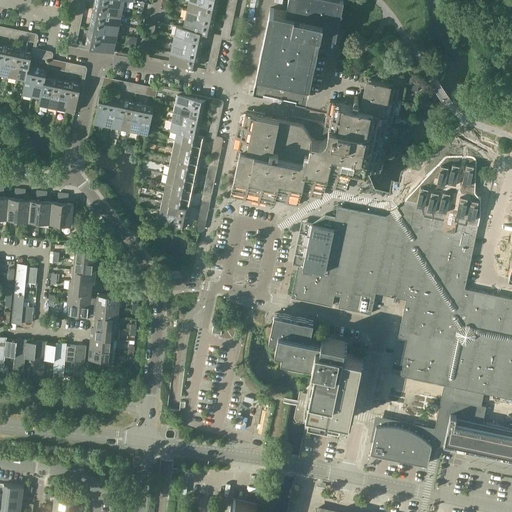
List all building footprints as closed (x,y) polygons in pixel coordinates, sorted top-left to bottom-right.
[(208,4),(188,0),(187,9),(206,13),(213,14),(215,6),(208,4)] [(328,34),(331,35),(338,4),(338,0),(287,0),(285,11),(270,7),(257,71),(256,71),(255,77),(255,78),(254,85),(307,96),(307,95),(308,89),(309,89),(310,83),(310,82),(316,52),(319,38),(327,38),(328,34)] [(104,3),(96,1),(94,10),(102,11),(121,15),(123,7),(104,3)] [(206,13),(187,9),(185,18),(205,22),(212,23),(213,14),(206,13)] [(94,10),(93,19),(101,20),(119,24),(121,15),(102,11),(94,10)] [(205,22),(185,18),(183,26),(195,29),(203,30),(210,32),(212,23),(205,22)] [(101,20),(93,19),(91,27),(99,29),(118,33),(119,24),(101,20)] [(195,29),(183,26),(176,25),(174,34),(193,38),(201,39),(203,30),(195,29)] [(99,29),(91,27),(89,37),(98,38),(116,42),(118,33),(99,29)] [(174,34),(172,43),(191,47),(199,48),(201,39),(193,38),(174,34)] [(114,51),(116,42),(98,38),(89,37),(87,45),(96,47),(114,51)] [(172,43),(170,51),(189,55),(197,57),(199,48),(191,47),(172,43)] [(3,55),(0,70),(0,73),(8,75),(12,57),(14,48),(5,47),(3,55)] [(12,57),(8,75),(17,77),(21,58),(23,50),(14,48),(12,57)] [(30,60),(31,56),(32,52),(23,50),(21,58),(17,77),(26,79),(27,74),(29,66),(30,60)] [(189,55),(170,51),(168,61),(187,65),(195,66),(197,57),(189,55)] [(32,95),(37,68),(29,66),(27,74),(26,79),(23,93),(32,95)] [(37,68),(32,95),(41,97),(43,84),(45,77),(46,70),(37,68)] [(43,84),(41,97),(39,104),(48,106),(52,86),(54,79),(45,77),(43,84)] [(231,191),(230,195),(252,200),(274,204),(274,200),(275,199),(298,204),(302,188),(323,192),(326,181),(347,185),(349,174),(353,172),(355,172),(356,170),(369,173),(370,173),(370,171),(381,173),(386,149),(393,115),(393,114),(398,115),(404,86),(369,78),(367,85),(363,104),(363,107),(360,106),(357,106),(358,102),(359,99),(359,98),(358,98),(358,97),(357,96),(356,96),(355,96),(354,97),(354,98),(352,105),(330,100),(327,113),(325,123),(325,124),(324,124),(321,139),(312,137),(303,123),(286,120),(272,117),(264,115),(265,112),(259,111),(259,114),(246,111),(238,148),(240,148),(236,169),(231,191)] [(62,81),(54,79),(52,86),(48,106),(57,107),(61,88),(62,81)] [(61,88),(57,107),(66,109),(70,90),(71,82),(62,81),(61,88)] [(79,92),(80,84),(71,82),(70,90),(66,109),(75,111),(79,92)] [(177,93),(175,102),(193,106),(202,107),(204,98),(195,96),(177,93)] [(107,105),(109,97),(100,95),(98,102),(94,122),(103,124),(107,105)] [(107,105),(103,124),(112,126),(116,107),(118,99),(109,97),(107,105)] [(116,107),(112,126),(121,128),(125,109),(126,101),(118,99),(116,107)] [(135,103),(126,101),(125,109),(121,128),(130,129),(133,111),(135,103)] [(175,102),(173,111),(192,114),(200,116),(202,107),(193,106),(175,102)] [(144,105),(135,103),(133,111),(130,129),(138,131),(142,113),(144,105)] [(153,106),(144,105),(142,113),(138,131),(148,133),(153,106)] [(173,111),(172,119),(190,123),(198,125),(200,116),(192,114),(173,111)] [(190,123),(172,119),(170,128),(177,130),(188,132),(196,134),(198,125),(190,123)] [(203,136),(196,134),(188,132),(177,130),(175,139),(194,143),(202,144),(203,136)] [(175,139),(173,148),(192,152),(200,153),(202,144),(194,143),(175,139)] [(135,146),(127,144),(126,150),(134,152),(135,146)] [(171,156),(190,160),(198,162),(200,153),(192,152),(173,148),(171,156)] [(190,160),(171,156),(169,165),(188,169),(196,171),(198,162),(190,160)] [(307,221),(291,296),(332,305),(335,294),(341,296),(338,306),(371,313),(395,318),(393,330),(456,342),(446,392),(435,445),(443,447),(445,439),(448,426),(454,398),(481,404),(482,399),(484,392),(511,398),(511,297),(465,288),(478,224),(480,214),(480,198),(476,193),(476,192),(475,192),(475,191),(475,190),(476,163),(476,162),(476,161),(476,160),(476,159),(475,159),(475,158),(474,158),(474,157),(473,157),(472,157),(472,156),(471,156),(464,156),(448,156),(447,156),(446,156),(445,156),(445,157),(444,157),(419,184),(405,198),(403,210),(403,209),(391,217),(338,206),(335,216),(325,214),(312,222),(307,221)] [(169,165),(167,174),(187,178),(194,180),(196,171),(188,169),(169,165)] [(167,174),(166,183),(185,187),(192,188),(194,180),(187,178),(167,174)] [(166,183),(164,192),(183,196),(190,197),(192,188),(185,187),(166,183)] [(164,192),(162,200),(181,205),(189,206),(190,197),(183,196),(164,192)] [(0,195),(0,216),(3,217),(3,219),(6,219),(9,197),(0,195)] [(19,198),(9,197),(6,219),(10,220),(10,218),(17,218),(19,198)] [(30,199),(19,198),(17,218),(25,219),(24,221),(28,221),(30,199)] [(30,199),(28,221),(39,223),(39,220),(41,200),(30,199)] [(49,224),(50,221),(52,201),(41,200),(39,220),(46,221),(46,223),(49,224)] [(181,205),(162,200),(160,209),(179,213),(187,215),(189,206),(181,205)] [(52,201),(50,221),(49,224),(53,224),(53,222),(60,222),(62,202),(52,201)] [(62,202),(60,222),(60,225),(71,226),(73,203),(62,202)] [(179,213),(160,209),(158,219),(177,223),(185,224),(187,215),(179,213)] [(75,247),(74,258),(97,261),(98,249),(75,247)] [(97,261),(74,258),(73,269),(96,271),(97,261)] [(36,282),(37,276),(38,267),(25,265),(25,263),(23,263),(18,263),(16,276),(14,292),(24,293),(26,281),(36,282)] [(73,269),(72,280),(92,282),(95,282),(96,271),(73,269)] [(92,282),(72,280),(70,279),(69,290),(91,292),(92,282)] [(69,290),(68,301),(90,303),(91,292),(69,290)] [(24,293),(14,292),(12,322),(19,322),(19,320),(32,321),(34,306),(23,305),(24,293)] [(96,304),(119,306),(120,295),(97,293),(96,304)] [(90,303),(68,301),(67,312),(89,314),(90,303)] [(96,304),(95,315),(118,317),(119,306),(96,304)] [(274,313),(272,325),(269,338),(277,340),(275,348),(282,350),(281,356),(316,364),(307,404),(306,409),(309,410),(308,418),(328,422),(328,419),(339,422),(340,417),(349,418),(350,413),(362,356),(346,353),(348,342),(321,336),(321,340),(310,338),(313,321),(274,313)] [(118,317),(95,315),(94,325),(115,327),(117,328),(118,317)] [(231,319),(230,318),(228,318),(227,318),(226,318),(224,318),(222,319),(221,319),(220,320),(219,321),(214,320),(212,330),(217,331),(218,332),(218,333),(219,333),(220,335),(222,336),(223,337),(224,337),(226,337),(227,337),(228,337),(229,337),(230,337),(232,336),(233,335),(234,334),(235,333),(235,332),(236,331),(236,330),(236,329),(236,328),(236,327),(236,326),(236,325),(236,324),(235,323),(235,322),(234,321),(233,321),(232,320),(231,319)] [(92,325),(91,336),(114,338),(115,327),(94,325),(92,325)] [(91,336),(90,347),(113,349),(114,338),(91,336)] [(26,340),(27,338),(19,337),(19,339),(7,338),(6,338),(5,354),(15,355),(14,367),(24,368),(25,356),(26,340)] [(46,342),(47,340),(39,339),(39,341),(26,340),(25,356),(35,357),(34,369),(44,370),(45,358),(44,358),(46,342)] [(66,344),(66,342),(59,341),(59,343),(46,342),(44,358),(45,358),(55,359),(53,371),(59,371),(63,372),(65,360),(64,360),(66,344)] [(83,374),(86,344),(79,343),(79,345),(66,344),(64,360),(65,360),(75,361),(73,373),(83,374)] [(113,349),(90,347),(89,358),(92,358),(97,358),(111,360),(113,349)] [(450,412),(445,439),(445,440),(445,441),(511,454),(511,427),(504,426),(483,421),(486,405),(481,404),(454,398),(451,411),(451,412),(450,412)] [(4,483),(3,494),(23,496),(24,485),(4,483)] [(3,494),(2,505),(21,507),(23,496),(3,494)] [(53,505),(73,507),(74,496),(55,494),(53,505)] [(254,511),(256,504),(232,498),(228,511),(254,511)]
